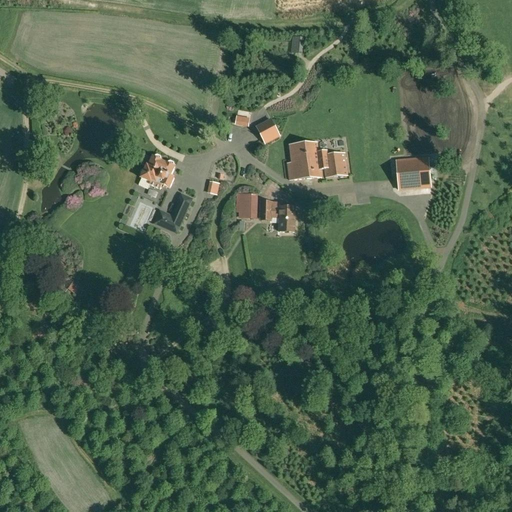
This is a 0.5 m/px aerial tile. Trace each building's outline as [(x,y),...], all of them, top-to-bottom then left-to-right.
[(257,128),(263,139),(265,144),(279,136),(271,120),(257,128)] [(321,170),(325,169),(326,179),(348,177),(345,154),(328,156),(328,151),(319,152),(317,143),(289,146),(291,164),(287,164),(289,182),(322,179),(321,170)] [(141,180),(138,186),(147,190),(149,186),(160,191),(162,186),(164,187),(167,188),(170,190),(175,178),(174,178),(171,177),(172,176),(176,168),(175,167),(175,166),(174,163),(170,161),(167,162),(167,163),(162,161),(162,160),(161,157),(157,155),(154,156),(154,157),(152,156),(152,159),(144,155),(140,164),(146,167),(144,170),(143,170),(141,171),(140,173),(140,174),(140,176),(141,177),(140,179),(141,180)] [(423,190),(432,189),(429,158),(420,159),(423,190)] [(239,213),(239,219),(256,220),(256,195),(237,194),(237,213),(239,213)] [(152,226),(177,236),(192,200),(180,195),(172,217),(158,211),(152,226)] [(261,201),(260,220),(271,221),(271,218),(279,218),(279,233),(295,233),(296,207),(280,206),(280,202),(261,201)] [(284,321),(267,310),(261,318),(278,330),(284,321)]
